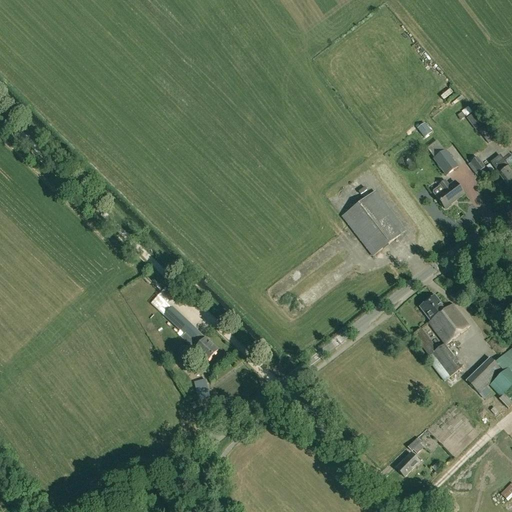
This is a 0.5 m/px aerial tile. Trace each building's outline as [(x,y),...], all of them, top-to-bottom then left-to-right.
[(467,119),(475,130),(482,125),(474,114),(467,119)] [(422,130),(426,141),(435,139),(431,127),(422,130)] [(477,131),(487,144),(494,139),(484,127),(477,131)] [(458,168),(445,151),(434,159),(446,176),(458,168)] [(499,156),(490,163),(499,175),(508,187),(511,184),(511,171),(509,168),(508,168),(499,156)] [(471,163),(478,172),(485,168),(477,157),(471,163)] [(439,186),(440,187),(433,192),(433,194),(444,209),(463,195),(454,183),(448,187),(445,182),(439,186)] [(375,192),(342,217),(372,257),(405,232),(375,192)] [(380,261),(388,254),(385,251),(378,258),(380,261)] [(435,296),(419,308),(430,322),(428,323),(445,346),(469,327),(452,305),(446,310),(435,296)] [(200,334),(192,327),(194,324),(187,317),(192,312),(189,309),(188,310),(185,307),(179,314),(181,316),(179,319),(183,335),(184,333),(192,341),(200,334)] [(420,329),(413,335),(429,356),(426,358),(444,382),(461,368),(443,345),(437,350),(420,329)] [(456,348),(461,354),(481,339),(476,332),(456,348)] [(206,363),(218,351),(205,339),(201,344),(197,340),(192,345),(196,349),(194,351),(206,363)] [(497,378),(489,385),(501,398),(504,395),(511,387),(511,348),(495,364),(504,372),(497,378)] [(466,352),(461,356),(469,367),(474,364),(466,352)] [(495,364),(490,359),(484,364),(497,378),(504,372),(495,364)] [(191,368),(198,398),(209,396),(206,385),(208,384),(208,381),(209,381),(205,365),(201,366),(191,368)] [(479,395),(484,399),(491,393),(487,388),(479,395)] [(201,411),(196,414),(200,421),(204,418),(201,411)] [(417,439),(407,447),(412,452),(414,451),(417,455),(424,448),(421,445),(422,444),(417,439)] [(481,452),(487,445),(483,442),(478,450),(481,452)] [(419,463),(411,454),(395,469),(404,478),(419,463)] [(463,471),(466,475),(477,464),(474,460),(463,471)] [(438,462),(432,468),(436,472),(442,466),(438,462)]
